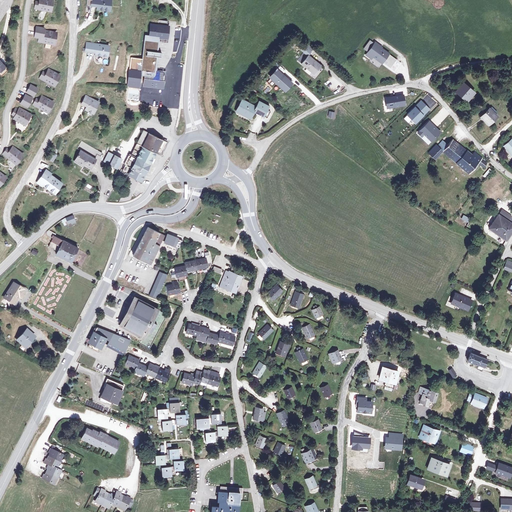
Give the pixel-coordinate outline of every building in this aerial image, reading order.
[(52,12),(53,9),(55,0),(53,0),(42,0),(42,3),(38,2),(38,7),(37,9),(52,12)] [(93,0),(93,6),(98,7),(98,10),(111,11),(112,0),(110,0),(93,0)] [(169,39),(171,26),(151,24),(150,35),(146,35),(141,76),(145,76),(143,87),(163,89),(165,74),(155,73),(160,38),(169,39)] [(47,29),(39,28),(37,38),(41,38),(40,42),(56,45),(58,33),(46,31),(47,29)] [(109,46),(88,43),(86,51),(95,53),(95,55),(108,57),(109,46)] [(376,47),(370,43),(363,51),(368,55),(370,53),(378,60),(380,57),(384,59),(382,62),(387,66),(393,57),(377,45),(376,47)] [(316,74),(322,66),(309,56),(303,64),(316,74)] [(397,61),(393,57),(387,66),(391,69),(397,61)] [(47,74),(45,73),(41,79),(55,87),(61,76),(50,70),(47,74)] [(293,83),(278,70),(271,78),(287,91),(293,83)] [(473,92),(463,83),(456,91),(466,100),(473,92)] [(38,89),(32,85),(28,92),(34,96),(38,89)] [(405,105),(403,96),(386,98),(388,108),(405,105)] [(32,100),(25,97),(21,104),(28,107),(32,100)] [(53,103),(43,97),(40,101),(37,99),(36,102),(49,110),(53,103)] [(82,105),(87,107),(86,110),(94,114),(99,103),(86,97),(82,105)] [(242,100),(237,112),(251,119),(255,112),(268,117),(271,111),(267,110),(269,105),(259,101),(257,106),(242,100)] [(49,110),(36,102),(34,105),(47,113),(49,110)] [(428,110),(421,102),(407,115),(415,123),(428,110)] [(488,109),(481,117),(488,124),(496,116),(494,114),(496,112),(491,107),(489,109),(488,109)] [(19,110),(16,108),(12,115),(15,116),(14,119),(24,125),(30,115),(20,108),(19,110)] [(431,126),(428,122),(417,133),(421,136),(423,134),(430,141),(437,133),(430,127),(431,126)] [(139,147),(156,157),(157,155),(161,158),(168,147),(145,134),(137,147),(139,147)] [(511,139),(511,138),(503,146),(511,156),(511,139)] [(484,168),(486,163),(485,162),(485,161),(483,159),(482,160),(481,160),(482,159),(474,152),(471,155),(452,139),(447,144),(443,148),(441,150),(441,151),(442,152),(462,168),(468,174),(478,163),(484,168)] [(441,151),(441,150),(443,148),(447,144),(441,140),(436,146),(435,144),(427,154),(434,159),(442,152),(441,151)] [(104,155),(84,142),(80,150),(83,152),(76,162),(91,171),(98,161),(96,160),(99,156),(102,158),(104,155)] [(139,158),(151,166),(156,157),(139,147),(134,156),(139,158)] [(24,155),(15,148),(11,152),(9,150),(4,155),(17,165),(24,155)] [(59,157),(55,154),(51,160),(55,163),(59,157)] [(106,160),(118,168),(121,162),(109,155),(106,160)] [(135,164),(148,172),(151,166),(139,158),(135,164)] [(123,174),(141,184),(148,172),(135,164),(132,169),(127,167),(123,174)] [(55,194),(62,184),(46,172),(39,183),(55,194)] [(488,228),(506,241),(511,232),(511,218),(509,222),(504,219),(505,218),(504,216),(505,214),(501,212),(499,215),(498,214),(488,228)] [(73,216),(66,220),(69,225),(75,221),(73,216)] [(166,237),(148,227),(136,249),(147,254),(154,257),(162,241),(165,242),(179,248),(182,240),(167,234),(166,237)] [(71,262),(78,249),(54,237),(55,235),(50,232),(48,235),(53,238),(49,245),(58,250),(56,254),(71,262)] [(147,254),(136,249),(131,256),(150,265),(154,257),(147,254)] [(184,266),(174,269),(176,278),(187,275),(186,272),(207,268),(207,267),(209,267),(210,263),(209,255),(205,256),(205,258),(184,263),(184,266)] [(228,271),(221,286),(237,292),(243,278),(251,281),(253,275),(235,267),(232,273),(228,271)] [(160,272),(150,295),(157,298),(167,275),(160,272)] [(178,284),(167,286),(169,295),(180,292),(178,284)] [(24,292),(13,285),(4,299),(13,305),(18,298),(20,299),(24,292)] [(277,288),(269,296),(272,300),(281,292),(277,288)] [(471,302),(454,295),(450,305),(466,312),(471,302)] [(167,314),(135,298),(121,326),(143,337),(139,343),(149,348),(167,314)] [(300,300),(294,298),(291,309),(296,310),(300,300)] [(319,308),(313,310),(317,319),(322,317),(319,308)] [(210,329),(189,324),(187,333),(198,336),(201,337),(208,339),(207,341),(218,344),(219,341),(229,344),(232,335),(221,332),(220,336),(210,333),(210,329)] [(310,327),(305,330),(310,340),(315,338),(310,327)] [(107,346),(124,353),(130,340),(97,328),(90,342),(88,344),(96,347),(97,345),(101,347),(103,343),(108,345),(107,346)] [(272,331),(268,328),(258,337),(262,341),(272,331)] [(33,337),(24,330),(15,341),(23,348),(33,337)] [(284,355),(287,344),(281,342),(277,353),(284,355)] [(302,350),(297,353),(301,362),(306,360),(302,350)] [(330,355),(332,359),(335,363),(342,359),(338,351),(330,355)] [(487,360),(470,353),(467,361),(471,362),(481,366),(484,368),(487,360)] [(139,360),(129,355),(126,364),(136,368),(134,371),(144,375),(146,373),(166,382),(169,373),(149,364),(148,367),(138,363),(139,360)] [(265,369),(260,367),(254,377),(259,380),(265,369)] [(398,372),(382,367),(379,378),(395,382),(398,372)] [(195,376),(184,372),(181,381),(192,384),(193,381),(199,383),(200,381),(217,386),(220,377),(203,372),(202,375),(196,373),(195,376)] [(106,388),(103,396),(117,402),(124,386),(109,380),(106,388)] [(328,385),(321,388),(324,397),(332,394),(328,385)] [(436,392),(425,388),(421,386),(419,391),(422,393),(419,402),(426,404),(427,403),(429,399),(433,400),(436,392)] [(291,389),(286,391),(290,401),(295,398),(291,389)] [(469,393),(466,400),(471,402),(471,403),(483,408),(486,398),(475,393),(474,395),(469,393)] [(357,400),(357,412),(371,413),(372,401),(357,400)] [(170,408),(167,408),(167,411),(176,410),(179,410),(179,401),(170,401),(170,408)] [(267,409),(259,407),(256,420),(264,422),(267,409)] [(163,417),(163,420),(167,420),(167,411),(167,408),(157,408),(158,417),(163,417)] [(179,414),(179,410),(176,410),(177,423),(186,423),(185,414),(179,414)] [(284,411),(279,414),(287,428),(292,425),(284,411)] [(211,418),(209,418),(209,423),(218,422),(221,422),(221,413),(211,414),(211,418)] [(209,423),(209,418),(196,418),(197,427),(204,427),(205,429),(209,429),(209,423)] [(167,420),(163,420),(162,420),(163,430),(172,429),(172,424),(174,424),(173,420),(167,420)] [(319,420),(311,423),(315,432),(323,428),(319,420)] [(221,426),(221,422),(218,422),(218,431),(218,435),(228,435),(227,425),(221,426)] [(91,432),(86,429),(81,437),(97,446),(98,445),(113,453),(118,443),(107,437),(108,436),(99,432),(98,434),(92,430),(91,432)] [(437,433),(424,429),(421,439),(434,444),(437,433)] [(215,444),(215,441),(215,435),(218,435),(218,431),(206,432),(206,441),(210,441),(210,444),(215,444)] [(386,436),(385,449),(402,450),(403,437),(404,433),(389,432),(388,436),(386,436)] [(352,435),(352,447),(351,449),(362,449),(362,448),(370,448),(370,436),(352,435)] [(268,438),(263,436),(258,447),(264,449),(268,438)] [(286,446),(277,442),(273,453),(282,457),(286,446)] [(472,447),(463,444),(460,452),(470,455),(472,447)] [(168,458),(175,457),(179,457),(179,448),(169,448),(169,453),(167,453),(168,458)] [(43,463),(47,465),(55,469),(62,455),(50,449),(48,453),(49,453),(46,460),(45,459),(43,463)] [(311,450),(307,452),(311,460),(315,458),(311,450)] [(162,467),(165,467),(165,463),(164,454),(155,454),(155,464),(161,464),(162,467)] [(179,457),(175,457),(175,460),(174,460),(174,466),(175,469),(175,470),(184,469),(183,459),(179,460),(179,457)] [(449,465),(434,460),(431,469),(446,475),(449,465)] [(498,465),(488,462),(486,469),(495,472),(498,465)] [(511,476),(511,467),(499,462),(498,465),(495,472),(495,473),(511,478),(511,476)] [(55,469),(47,465),(45,468),(47,469),(44,476),(42,475),(40,479),(53,485),(60,471),(55,469)] [(175,469),(174,466),(165,467),(162,467),(161,467),(162,476),(172,476),(172,470),(175,469)] [(422,479),(410,475),(407,483),(419,488),(422,484),(422,479)] [(314,476),(309,478),(313,487),(317,485),(314,476)] [(281,481),(277,485),(283,493),(287,489),(281,481)] [(243,488),(221,486),(220,507),(213,507),(212,511),(239,511),(240,499),(243,499),(243,488)] [(124,506),(128,499),(128,498),(125,496),(125,498),(117,494),(118,493),(115,491),(113,496),(110,494),(109,496),(101,492),(102,491),(99,489),(98,490),(95,497),(92,502),(106,509),(109,504),(122,511),(124,506)] [(454,499),(446,496),(444,502),(452,505),(454,499)] [(511,500),(501,500),(500,509),(511,509),(511,500)] [(315,503),(311,505),(313,511),(318,511),(319,511),(315,503)] [(480,503),(470,503),(470,511),(480,511),(480,503)]
